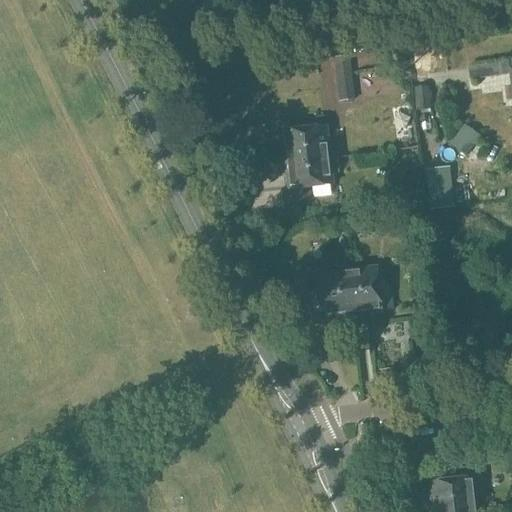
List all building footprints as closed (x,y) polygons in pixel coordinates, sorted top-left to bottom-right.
[(178,45),(193,42),(189,25),(175,28),(178,45)] [(511,60),(509,61),(509,62),(471,68),(472,80),(511,75),(511,85),(511,60)] [(414,88),(415,110),(430,110),(429,87),(414,88)] [(283,133),(286,161),(328,157),(324,118),(316,119),(317,129),(295,131),(283,133)] [(463,128),(450,145),(466,157),(479,139),(463,128)] [(291,202),(303,201),(302,190),(332,186),(328,157),(286,161),(290,190),(291,202)] [(449,169),(425,172),(430,208),(454,205),(449,169)] [(375,269),(348,272),(353,315),(382,312),(382,311),(394,310),(392,298),(379,300),(375,269)] [(353,315),(348,272),(320,275),(308,277),(309,286),(321,284),(325,318),(353,315)] [(433,511),(437,511),(476,508),(472,470),(460,471),(461,481),(430,484),(433,511)]
